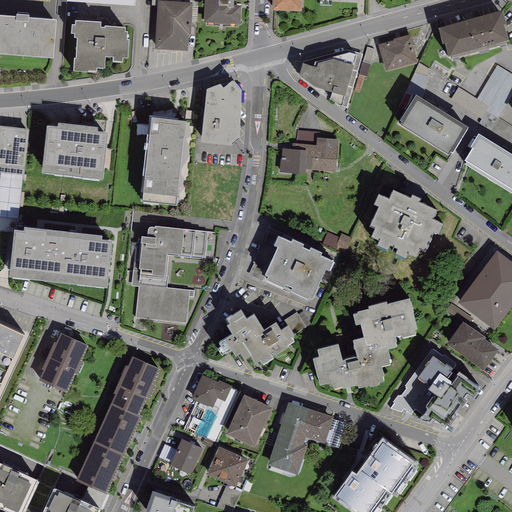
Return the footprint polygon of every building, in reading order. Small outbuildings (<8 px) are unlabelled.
[(217,0),(205,0),(204,24),(240,26),(241,7),(233,7),(234,1),(218,1),(217,0)] [(272,0),(273,11),(301,11),(301,0),(272,0)] [(155,51),(188,53),(188,37),(190,37),(192,5),(191,5),(157,3),(157,8),(155,51)] [(503,16),(439,33),(443,47),(445,47),(449,61),(452,60),(452,63),(506,49),(506,45),(508,44),(508,43),(505,30),(506,29),(503,16)] [(0,19),(0,58),(53,63),(56,24),(29,21),(29,19),(16,18),(16,21),(0,19)] [(101,26),(75,25),(75,29),(72,29),(71,38),(74,38),(74,42),(77,42),(76,63),(74,63),(73,75),(88,76),(88,75),(96,76),(97,72),(104,73),(105,61),(113,61),(113,66),(122,66),(122,62),(127,62),(129,44),(127,44),(127,36),(125,36),(125,31),(104,30),(104,32),(100,32),(101,26)] [(394,42),(378,46),(385,73),(417,65),(413,47),(414,47),(411,36),(393,40),(394,42)] [(366,60),(373,62),(376,48),(369,47),(366,60)] [(347,108),(362,55),(346,51),(303,62),(299,78),(315,91),(332,95),(330,101),(338,108),(342,109),(343,107),(347,108)] [(511,74),(497,66),(477,100),(489,107),(478,124),(491,132),(511,96),(511,74)] [(220,87),(206,92),(201,145),(229,149),(239,141),(241,94),(232,84),(223,91),(220,87)] [(468,132),(416,99),(400,124),(402,125),(400,129),(448,159),(450,156),(452,157),(468,132)] [(97,119),(95,129),(108,131),(109,121),(97,119)] [(185,124),(152,121),(142,205),(176,209),(185,124)] [(29,131),(0,127),(0,174),(0,175),(0,174),(0,217),(17,219),(22,178),(24,178),(29,131)] [(108,138),(97,137),(98,132),(58,127),(58,132),(47,131),(42,177),(102,184),(108,138)] [(297,131),(296,151),(306,152),(307,146),(316,147),(317,139),(315,139),(316,132),(297,131)] [(511,158),(479,138),(463,163),(466,164),(464,167),(511,198),(511,197),(511,158)] [(338,141),(317,139),(316,147),(307,146),(306,152),(296,151),(282,150),(280,174),(305,176),(305,170),(335,173),(338,141)] [(423,204),(413,199),(411,203),(393,195),(389,203),(379,199),(374,209),(379,211),(369,231),(375,233),(371,241),(378,245),(376,249),(388,254),(390,250),(397,253),(394,258),(406,264),(408,259),(416,262),(420,255),(424,257),(434,236),(439,239),(444,229),(432,224),(437,214),(421,207),(423,204)] [(283,235),(266,227),(261,238),(263,239),(257,251),(258,252),(253,263),(254,264),(249,276),(263,282),(264,279),(265,280),(268,281),(267,284),(284,292),(286,289),(292,292),(290,296),(308,304),(310,300),(312,301),(325,273),(329,275),(333,266),(319,260),(321,258),(310,253),(309,255),(302,252),(303,249),(292,244),(291,247),(280,242),(283,235)] [(193,257),(205,258),(208,232),(184,232),(155,229),(155,230),(150,229),(149,230),(148,231),(147,233),(147,240),(141,239),(141,246),(135,245),(132,287),(139,288),(135,319),(186,324),(189,297),(194,298),(194,291),(166,289),(168,277),(166,277),(168,256),(181,257),(182,257),(193,258),(193,257)] [(23,235),(14,234),(9,282),(106,292),(112,245),(101,244),(102,239),(24,231),(23,235)] [(511,307),(511,265),(497,254),(458,306),(494,332),(511,307)] [(387,306),(368,311),(369,314),(358,316),(358,317),(353,319),(356,329),(360,328),(364,342),(353,345),(358,365),(347,368),(346,363),(344,364),(345,364),(343,365),(338,349),(317,354),(319,362),(312,364),(317,382),(318,381),(320,389),(331,386),(332,389),(333,388),(334,393),(342,391),(343,393),(358,390),(358,393),(370,390),(370,391),(379,389),(379,387),(384,386),(383,382),(384,381),(382,371),(390,369),(389,365),(390,364),(388,354),(396,352),(395,346),(397,345),(396,342),(402,340),(402,343),(416,339),(414,334),(417,334),(410,304),(387,309),(387,306)] [(231,321),(226,323),(229,328),(226,330),(232,339),(223,344),(222,344),(218,346),(221,351),(217,353),(221,359),(225,357),(226,358),(231,355),(235,361),(240,358),(245,364),(251,360),(256,368),(260,365),(262,368),(273,361),(271,358),(273,357),(274,360),(287,352),(286,350),(293,345),(291,342),(293,341),(287,331),(280,335),(276,328),(264,336),(253,319),(246,324),(241,315),(231,321)] [(486,340),(463,324),(446,348),(483,374),(498,352),(484,342),(486,340)] [(0,392),(25,340),(0,328),(0,392)] [(88,348),(60,335),(55,344),(54,344),(41,371),(43,372),(39,382),(66,395),(75,375),(77,376),(83,364),(81,363),(88,348)] [(115,396),(111,405),(139,418),(147,400),(149,401),(155,388),(152,387),(159,372),(132,359),(128,368),(126,367),(113,395),(115,396)] [(445,369),(433,361),(418,381),(430,390),(428,394),(435,399),(426,410),(429,412),(423,420),(428,424),(430,421),(440,428),(441,426),(444,428),(445,427),(449,430),(456,421),(452,419),(459,410),(462,412),(467,406),(464,404),(467,399),(473,403),(479,394),(466,384),(467,383),(459,376),(458,377),(446,368),(445,369)] [(218,384),(202,377),(191,400),(198,403),(186,429),(215,443),(227,417),(224,416),(236,390),(219,382),(218,384)] [(265,431),(274,411),(244,397),(225,437),(254,450),(263,430),(265,431)] [(333,419),(288,404),(268,467),(298,476),(307,447),(304,446),(306,440),(325,446),(333,419)] [(76,484),(107,497),(141,418),(139,418),(111,405),(76,484)] [(203,449),(181,440),(169,468),(191,477),(203,449)] [(382,447),(361,476),(392,498),(397,501),(418,471),(413,467),(412,468),(382,447)] [(248,462),(219,449),(206,477),(226,485),(236,489),(248,462)] [(38,484),(0,467),(0,511),(26,511),(39,486),(37,485),(38,484)] [(381,511),(392,498),(361,476),(357,481),(351,477),(335,501),(350,511),(381,511)] [(236,489),(226,485),(216,508),(227,511),(233,511),(242,492),(236,489)] [(96,511),(54,492),(44,511),(96,511)] [(178,505),(152,496),(146,511),(194,511),(178,506),(178,505)]
